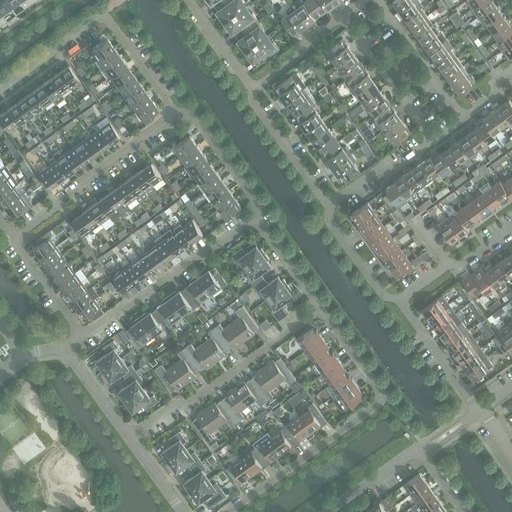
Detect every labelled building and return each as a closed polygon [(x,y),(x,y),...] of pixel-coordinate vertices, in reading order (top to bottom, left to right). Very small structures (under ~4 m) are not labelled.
[(9,17),(10,19),(16,14),(6,0),(2,0),(0,2),(0,9),(6,19),(9,17)] [(23,10),(21,8),(24,6),(19,0),(6,0),(16,14),(23,10)] [(218,11),(221,14),(220,15),(225,22),(246,7),(241,0),(240,0),(224,0),(222,2),(225,7),(218,11)] [(308,25),(322,14),(311,0),(307,0),(304,3),(302,0),(298,0),(292,3),(308,25)] [(311,0),(322,14),(336,4),(333,0),(311,0)] [(395,0),(393,2),(399,10),(413,0),(395,0)] [(423,6),(419,0),(413,0),(399,10),(405,19),(421,7),(423,6)] [(466,0),(472,8),(483,0),(466,0)] [(492,0),(483,0),(472,8),(478,17),(496,4),(492,0)] [(282,19),(294,35),(308,25),(292,3),(285,10),(288,14),(282,19)] [(499,9),(499,8),(496,4),(478,17),(484,25),(487,23),(501,12),(499,9)] [(230,28),(233,31),(239,26),(243,31),(258,20),(252,12),(250,13),(246,7),(225,22),(229,29),(230,28)] [(411,27),(427,16),(421,7),(405,19),(411,27)] [(504,16),(501,12),(487,23),(493,31),(508,20),(504,16)] [(430,26),(433,24),(427,16),(411,27),(417,35),(430,26)] [(239,40),(242,43),(241,44),(246,51),(267,36),(262,29),(264,28),(258,20),(243,31),(246,36),(239,40)] [(511,27),(511,25),(508,20),(493,31),(499,40),(511,29),(511,27)] [(430,26),(417,35),(423,43),(441,31),(435,22),(433,24),(430,26)] [(282,25),(276,29),(279,35),(282,35),(287,31),(283,25),(282,25)] [(511,29),(499,40),(496,42),(502,50),(511,42),(511,29)] [(429,52),(447,39),(441,31),(423,43),(429,52)] [(279,49),(273,41),(271,43),(267,36),(246,51),(250,58),(252,57),(254,60),(260,55),(264,61),(279,49)] [(91,49),(97,58),(98,59),(113,47),(106,38),(91,49)] [(343,38),(326,50),(337,64),(353,53),(343,38)] [(435,60),(451,49),(453,47),(447,39),(429,52),(435,60)] [(511,42),(502,50),(508,58),(511,55),(511,42)] [(97,58),(93,61),(100,70),(120,56),(113,47),(98,59),(97,58)] [(457,57),(451,49),(435,60),(441,68),(457,57)] [(347,78),(363,67),(353,53),(337,64),(347,78)] [(106,79),(110,76),(126,65),(120,56),(100,70),(106,79)] [(457,57),(441,68),(447,77),(463,65),(457,57)] [(492,65),(496,62),(492,57),(488,60),(492,65)] [(117,85),(132,74),(126,65),(110,76),(117,85)] [(453,85),(466,75),(469,74),(463,65),(447,77),(453,85)] [(81,84),(68,66),(59,72),(70,88),(76,84),(76,85),(79,86),(81,84)] [(353,95),(357,92),(357,93),(374,81),(363,67),(347,78),(343,81),(353,95)] [(70,88),(59,72),(50,79),(61,94),(70,88)] [(288,78),(275,87),(285,102),(301,90),(306,87),(297,73),(294,73),(291,75),(291,76),(288,78)] [(132,74),(117,85),(123,94),(139,82),(132,74)] [(453,85),(459,93),(472,84),(466,75),(453,85)] [(50,79),(48,80),(41,85),(53,101),(56,104),(64,98),(61,94),(50,79)] [(364,101),(380,89),(374,81),(357,93),(364,101)] [(129,102),(145,91),(139,82),(123,94),(129,102)] [(33,91),(44,107),(53,101),(41,85),(33,91)] [(306,87),(301,90),(285,102),(295,116),(312,104),(311,104),(316,100),(306,87)] [(374,115),(390,104),(380,89),(364,101),(374,115)] [(44,107),(33,91),(24,98),(35,113),(44,107)] [(136,111),(151,100),(145,91),(129,102),(136,111)] [(328,101),(332,97),(329,93),(324,96),(328,101)] [(35,113),(24,98),(15,104),(27,119),(35,113)] [(142,120),(158,109),(151,100),(136,111),(142,120)] [(511,120),(511,119),(511,103),(509,100),(500,106),(511,120)] [(345,110),(349,108),(345,102),(341,104),(345,110)] [(27,119),(15,104),(7,110),(18,126),(27,119)] [(322,118),(312,104),(295,116),(305,130),(322,118)] [(337,107),(341,113),(345,110),(341,104),(337,107)] [(349,113),(353,118),(364,110),(360,104),(349,112),(349,113)] [(384,130),(400,118),(390,104),(374,115),(384,130)] [(500,106),(492,112),(502,127),(511,120),(500,106)] [(0,114),(0,120),(8,133),(18,126),(7,110),(0,114)] [(493,133),(502,127),(492,112),(482,119),(485,122),(493,133)] [(328,127),(322,118),(305,130),(312,139),(328,127)] [(394,144),(411,132),(400,118),(384,130),(394,144)] [(119,137),(109,122),(100,129),(110,143),(119,137)] [(485,122),(477,128),(487,143),(496,136),(493,133),(485,122)] [(338,141),(328,127),(312,139),(322,153),(338,141)] [(487,143),(477,128),(468,135),(478,149),(487,143)] [(110,143),(100,129),(91,135),(101,150),(110,143)] [(371,130),(365,135),(369,140),(375,136),(371,130)] [(101,150),(91,135),(82,141),(93,156),(101,150)] [(190,135),(174,146),(181,156),(197,144),(190,135)] [(478,149),(468,135),(459,141),(469,155),(478,149)] [(93,156),(82,141),(73,148),(84,162),(93,156)] [(338,141),(322,153),(332,167),(351,153),(346,145),(343,147),(338,141)] [(469,155),(459,141),(450,147),(461,162),(469,155)] [(9,149),(13,146),(10,142),(6,145),(3,147),(5,151),(8,148),(9,149)] [(366,142),(361,146),(367,156),(373,151),(366,142)] [(181,156),(187,164),(203,153),(197,144),(181,156)] [(38,154),(37,152),(33,147),(30,150),(33,155),(34,157),(38,154)] [(441,154),(452,168),(461,162),(450,147),(441,154)] [(84,162),(73,148),(65,154),(75,169),(84,162)] [(502,152),(500,148),(494,152),(497,156),(502,152)] [(15,158),(20,155),(16,150),(12,153),(15,158)] [(488,156),(491,161),(497,156),(494,152),(488,156)] [(194,173),(209,162),(203,153),(187,164),(184,167),(190,175),(194,173)] [(354,163),(357,161),(351,153),(332,167),(342,181),(344,180),(350,176),(355,172),(359,170),(354,163)] [(75,169),(65,154),(56,160),(67,175),(75,169)] [(440,171),(443,174),(452,168),(441,154),(433,160),(441,171),(440,171)] [(498,159),(501,163),(507,159),(504,155),(498,159)] [(433,160),(430,157),(422,163),(432,177),(440,171),(443,175),(443,174),(440,171),(441,171),(433,160)] [(498,159),(492,163),(495,167),(501,163),(498,159)] [(58,181),(67,175),(56,160),(47,167),(58,181)] [(197,184),(216,171),(209,162),(194,173),(200,182),(197,184)] [(166,182),(152,163),(142,169),(154,185),(157,189),(166,182)] [(432,177),(422,163),(413,169),(423,184),(432,177)] [(490,171),(486,166),(480,170),(484,176),(490,171)] [(38,173),(49,188),(58,181),(47,167),(38,173)] [(154,185),(142,169),(134,176),(145,191),(154,185)] [(423,184),(413,169),(404,176),(414,190),(423,184)] [(478,180),(484,176),(480,170),(474,174),(478,180)] [(197,184),(203,193),(222,179),(216,171),(197,184)] [(467,177),(464,173),(459,177),(462,182),(467,177)] [(7,178),(0,182),(0,195),(13,186),(18,183),(11,174),(7,178)] [(148,195),(145,191),(134,176),(125,182),(139,202),(148,195)] [(414,190),(404,176),(395,182),(407,198),(416,192),(414,190)] [(453,182),(456,186),(462,182),(459,177),(453,182)] [(511,196),(511,177),(503,183),(511,194),(510,195),(511,196)] [(203,193),(209,202),(213,199),(228,188),(222,179),(203,193)] [(472,184),(469,180),(463,184),(466,188),(472,184)] [(503,183),(500,180),(492,186),(502,200),(510,195),(511,197),(511,196),(510,195),(511,194),(503,183)] [(33,191),(37,188),(41,185),(39,181),(34,184),(30,187),(33,191)] [(139,202),(125,182),(116,188),(130,208),(139,202)] [(408,200),(407,198),(395,182),(386,189),(397,203),(399,207),(408,200)] [(479,188),(483,193),(493,207),(502,200),(492,186),(491,186),(488,182),(479,188)] [(457,188),(460,193),(466,188),(463,184),(457,188)] [(23,192),(19,195),(13,186),(0,195),(0,201),(4,206),(23,192)] [(450,190),(447,186),(441,190),(444,194),(450,190)] [(130,208),(116,188),(107,195),(122,214),(130,208)] [(235,197),(228,188),(213,199),(219,208),(235,197)] [(435,194),(438,199),(444,194),(441,190),(435,194)] [(33,205),(30,201),(23,192),(4,206),(10,216),(15,212),(18,216),(33,205)] [(455,197),(452,193),(446,197),(449,201),(455,197)] [(493,207),(483,193),(474,199),(484,213),(493,207)] [(122,214),(107,195),(99,201),(113,220),(122,214)] [(219,208),(226,217),(241,206),(235,197),(219,208)] [(440,201),(443,205),(449,201),(446,197),(440,201)] [(432,203),(429,199),(424,203),(427,207),(432,203)] [(484,213),(474,199),(465,205),(476,219),(484,213)] [(113,220),(99,201),(90,207),(101,223),(110,217),(113,221),(113,220)] [(198,210),(191,202),(187,205),(193,213),(198,210)] [(396,276),(397,275),(399,277),(414,266),(411,261),(368,202),(352,214),(396,276)] [(418,207),(421,211),(427,207),(424,203),(418,207)] [(428,209),(431,214),(437,209),(434,205),(428,209)] [(467,226),(476,219),(465,205),(456,212),(458,215),(459,215),(467,226)] [(101,223),(90,207),(81,214),(93,229),(101,223)] [(200,222),(204,219),(198,210),(193,213),(200,222)] [(391,210),(386,214),(391,220),(396,217),(391,210)] [(412,211),(406,216),(409,220),(415,216),(412,211)] [(94,232),(92,229),(93,229),(81,214),(72,220),(83,236),(89,232),(91,234),(94,232)] [(459,215),(458,215),(450,221),(460,235),(469,229),(467,226),(459,215)] [(194,240),(203,234),(192,219),(183,226),(194,240)] [(441,228),(451,242),(460,235),(450,221),(441,228)] [(175,231),(174,232),(185,247),(194,240),(183,226),(182,226),(181,224),(174,229),(175,231)] [(39,244),(34,248),(41,257),(56,246),(50,238),(52,236),(52,234),(52,232),(50,230),(36,240),(39,244)] [(176,253),(185,247),(174,232),(166,238),(176,253)] [(162,234),(154,240),(167,259),(176,253),(166,238),(162,234)] [(157,245),(148,251),(159,266),(167,259),(154,240),(157,245)] [(238,264),(242,262),(246,268),(265,254),(261,248),(259,250),(256,245),(246,253),(242,248),(231,255),(238,264)] [(47,266),(62,255),(56,246),(41,257),(47,266)] [(139,257),(150,272),(159,266),(148,251),(139,257)] [(250,274),(247,276),(254,286),(264,278),(260,273),(270,265),(267,260),(269,259),(265,254),(246,268),(250,274)] [(511,274),(511,273),(511,258),(509,254),(501,260),(511,274)] [(53,275),(69,264),(62,255),(47,266),(53,275)] [(131,264),(141,278),(150,272),(139,257),(131,264)] [(501,260),(493,266),(503,280),(511,274),(501,260)] [(59,284),(75,272),(69,264),(53,275),(59,284)] [(141,278),(131,264),(122,270),(133,285),(141,278)] [(493,266),(485,272),(485,273),(494,286),(498,292),(507,285),(503,280),(493,266)] [(209,269),(205,272),(203,270),(198,274),(211,292),(220,286),(222,288),(227,284),(215,267),(210,271),(209,269)] [(485,272),(481,267),(471,274),(485,292),(494,286),(485,273),(485,272)] [(113,277),(123,291),(133,285),(122,270),(113,277)] [(66,292),(81,281),(75,272),(59,284),(66,292)] [(198,305),(203,301),(202,299),(211,292),(198,274),(192,278),(194,280),(190,283),(190,285),(186,288),(198,305)] [(462,281),(476,299),(485,292),(471,274),(462,281)] [(258,291),(261,289),(268,298),(287,284),(283,279),(281,280),(278,276),(268,284),(264,278),(254,286),(258,291)] [(88,290),(87,289),(81,281),(66,292),(72,301),(88,290)] [(109,288),(113,285),(111,281),(102,287),(105,290),(109,287),(109,288)] [(272,304),(269,307),(275,316),(286,309),(282,303),(292,295),(289,291),(291,289),(287,284),(268,298),(272,304)] [(88,290),(72,301),(78,310),(94,299),(94,298),(99,295),(92,286),(87,289),(88,290)] [(176,293),(174,292),(169,295),(182,314),(191,307),(193,309),(198,305),(186,288),(181,292),(180,290),(176,293)] [(174,322),(173,320),(182,314),(169,295),(163,299),(165,301),(160,304),(161,306),(156,309),(164,319),(169,326),(174,322)] [(426,317),(428,315),(430,318),(449,304),(442,295),(421,310),(426,317)] [(104,313),(101,308),(94,299),(78,310),(85,319),(90,315),(93,320),(104,313)] [(240,316),(232,322),(245,340),(255,334),(253,331),(259,327),(243,305),(239,300),(237,302),(237,303),(240,307),(236,310),(240,316)] [(455,312),(452,308),(449,304),(430,318),(431,320),(429,321),(434,328),(451,316),(450,316),(455,312)] [(146,315),(145,313),(140,317),(153,335),(162,328),(159,323),(164,319),(156,309),(152,313),(151,312),(146,315)] [(278,320),(289,313),(286,309),(275,316),(278,320)] [(456,313),(451,316),(434,328),(439,334),(441,333),(442,335),(462,321),(456,313)] [(132,327),(127,330),(140,347),(145,343),(143,341),(153,335),(140,317),(134,321),(136,323),(131,326),(132,327)] [(447,345),(468,330),(462,321),(442,335),(444,337),(442,339),(447,345)] [(223,328),(220,323),(214,327),(229,349),(234,345),(236,347),(245,340),(232,322),(223,328)] [(498,332),(511,350),(511,331),(511,330),(508,325),(498,332)] [(208,332),(212,337),(203,343),(216,361),(225,355),(224,352),(229,349),(214,327),(208,332)] [(312,328),(297,339),(306,351),(323,338),(317,329),(314,331),(312,328)] [(451,352),(453,350),(455,353),(475,339),(468,330),(447,345),(451,352)] [(306,351),(314,362),(329,351),(327,349),(329,347),(323,338),(306,351)] [(481,348),(477,342),(475,339),(455,353),(457,355),(455,356),(459,363),(481,348)] [(100,365),(98,367),(102,372),(121,358),(115,349),(118,346),(114,340),(103,348),(107,353),(97,361),(100,365)] [(205,366),(207,368),(216,361),(203,343),(195,349),(191,343),(184,348),(200,370),(205,366)] [(504,354),(508,351),(503,345),(500,348),(504,354)] [(196,376),(195,374),(200,370),(184,348),(177,352),(182,358),(174,364),(187,382),(196,376)] [(464,369),(466,368),(468,370),(487,356),(481,348),(459,363),(464,369)] [(322,374),(340,361),(333,352),(331,354),(329,351),(314,362),(322,373),(322,374)] [(290,361),(285,356),(281,359),(285,364),(290,361)] [(493,365),(487,356),(468,370),(469,372),(467,374),(472,381),(493,365)] [(280,357),(275,361),(273,359),(264,366),(277,384),(285,379),(289,385),(296,379),(280,357)] [(131,365),(128,367),(121,358),(102,372),(106,377),(108,376),(111,380),(121,373),(126,378),(136,371),(135,370),(131,365)] [(294,367),(290,361),(285,364),(290,370),(294,367)] [(325,378),(330,385),(345,374),(343,371),(346,369),(340,361),(322,374),(322,373),(320,375),(323,380),(325,378)] [(171,391),(176,387),(178,389),(187,382),(174,364),(166,370),(162,364),(155,369),(171,391)] [(255,373),(256,375),(251,379),(267,401),(273,396),(269,390),(277,384),(264,366),(255,373)] [(120,397),(124,402),(124,403),(143,388),(139,382),(142,380),(138,374),(143,370),(141,367),(135,370),(136,371),(126,378),(129,384),(119,391),(122,396),(120,397)] [(338,396),(356,384),(350,375),(347,377),(345,374),(330,385),(338,396)] [(246,383),(244,380),(235,387),(248,405),(256,400),(260,406),(267,401),(251,379),(246,383)] [(298,380),(290,385),(295,392),(302,386),(298,380)] [(362,392),(356,384),(338,396),(334,399),(342,411),(362,397),(360,394),(362,392)] [(225,394),(227,396),(222,400),(238,422),(244,417),(240,411),(248,405),(235,387),(225,394)] [(153,395),(150,398),(143,388),(124,403),(128,408),(130,406),(133,411),(143,403),(147,408),(158,401),(153,395)] [(302,398),(298,392),(291,397),(296,403),(302,398)] [(272,408),(279,403),(276,398),(269,403),(272,408)] [(216,404),(215,401),(206,408),(219,426),(227,421),(231,427),(238,422),(222,400),(216,404)] [(287,408),(292,405),(288,400),(283,403),(287,408)] [(313,403),(308,406),(310,408),(300,416),(311,431),(320,424),(322,426),(327,422),(313,403)] [(321,408),(325,414),(330,410),(326,405),(323,407),(321,408)] [(277,416),(283,412),(279,407),(274,410),(277,416)] [(214,438),(210,433),(219,426),(206,408),(196,415),(198,417),(192,421),(208,442),(214,438)] [(255,416),(258,420),(264,415),(261,412),(255,416)] [(259,420),(262,425),(268,421),(264,416),(259,420)] [(311,431),(300,416),(285,426),(297,443),(302,440),(301,438),(311,431)] [(292,447),(297,443),(285,426),(271,437),(281,452),(291,445),(292,447)] [(166,456),(164,458),(168,463),(187,449),(183,443),(186,440),(179,431),(169,438),(173,444),(162,452),(166,456)] [(268,433),(258,440),(261,444),(256,447),(268,464),(273,461),(272,459),(281,452),(271,437),(268,433)] [(210,446),(213,450),(219,445),(216,441),(210,446)] [(263,468),(268,464),(256,447),(241,458),(252,473),(262,466),(263,468)] [(195,452),(191,455),(187,449),(168,463),(171,468),(173,467),(176,471),(187,463),(191,469),(201,462),(195,452)] [(239,486),(244,482),(243,480),(252,473),(241,458),(226,469),(239,486)] [(202,470),(206,468),(201,462),(191,469),(195,474),(184,482),(188,487),(186,488),(190,493),(209,479),(202,470)] [(228,477),(223,471),(218,474),(223,481),(228,477)] [(420,473),(404,485),(410,494),(427,482),(420,473)] [(216,482),(213,485),(209,479),(190,493),(193,499),(195,497),(198,502),(202,499),(209,508),(226,496),(216,482)] [(417,503),(433,491),(427,482),(410,494),(417,503)] [(423,511),(439,500),(433,491),(417,503),(412,506),(416,511),(421,511),(423,511)] [(423,511),(440,511),(446,508),(439,500),(423,511)] [(386,511),(379,502),(370,509),(372,511),(386,511)]
